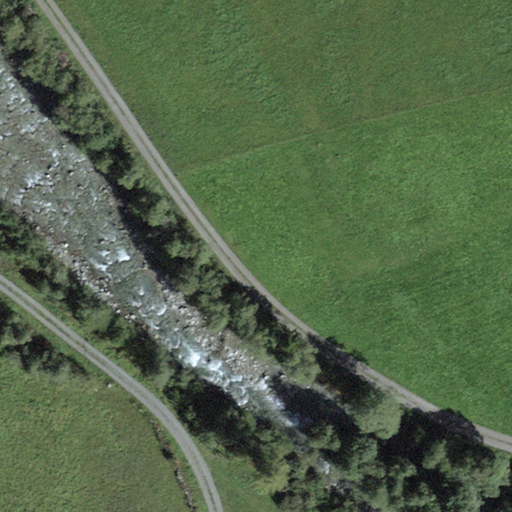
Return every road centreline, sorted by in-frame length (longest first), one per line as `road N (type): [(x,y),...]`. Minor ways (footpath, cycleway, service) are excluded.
road 1 (track): [(511,447),(473,440),(312,340),(180,203),(39,0)]
road 2 (track): [(213,511),(202,468),(158,403),(0,283)]
